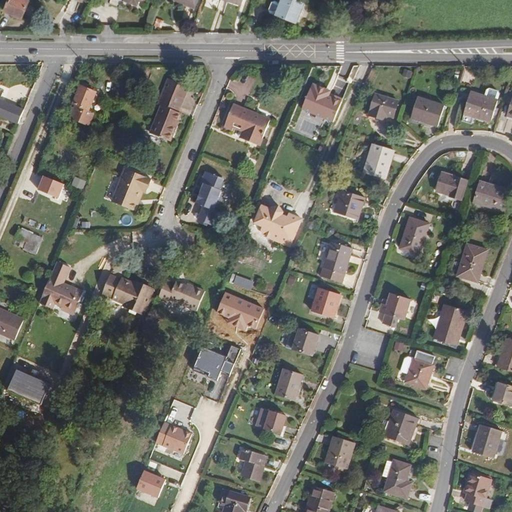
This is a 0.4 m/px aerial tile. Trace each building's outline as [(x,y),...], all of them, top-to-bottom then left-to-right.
[(8,0),(4,10),(22,18),(29,0),(8,0)] [(280,0),(275,14),(296,23),(304,2),(299,0),(280,0)] [(414,73),(405,70),(403,76),(412,79),(414,73)] [(311,89),(303,108),(334,121),(342,101),(329,96),(331,91),(314,84),(312,89),(311,89)] [(76,105),(70,118),(89,125),(94,113),(89,110),(93,100),(96,92),(88,89),(88,87),(83,85),(81,86),(74,104),(76,105)] [(485,90),(483,97),(497,101),(499,94),(498,92),(487,89),(485,90)] [(161,106),(150,133),(170,141),(176,127),(174,126),(179,113),(178,112),(184,98),(164,90),(158,105),(161,106)] [(483,97),(470,93),(464,114),(474,117),(491,122),(498,101),(497,101),(483,97)] [(399,101),(376,94),(369,116),(379,119),(381,114),(387,116),(394,118),(399,101)] [(418,97),(411,118),(438,127),(445,106),(418,97)] [(96,113),(100,103),(93,100),(89,110),(94,113),(96,113)] [(233,105),(224,128),(232,131),(234,127),(243,131),(250,134),(248,141),(260,146),(270,120),(233,105)] [(474,117),(464,114),(462,121),(472,124),(474,117)] [(243,131),(240,138),(248,141),(250,134),(243,131)] [(374,144),(365,173),(385,179),(394,150),(374,144)] [(143,188),(147,190),(152,179),(126,169),(112,202),(134,210),(136,204),(143,188)] [(467,181),(442,173),(436,192),(450,196),(450,197),(461,200),(467,181)] [(39,190),(61,197),(66,182),(44,175),(39,190)] [(76,178),(72,187),(85,193),(89,183),(76,178)] [(195,226),(209,231),(215,217),(211,216),(219,196),(217,196),(221,185),(204,178),(199,189),(202,190),(194,210),(201,212),(195,226)] [(480,182),(474,202),(505,211),(511,191),(480,182)] [(65,188),(62,197),(68,200),(71,190),(65,188)] [(143,188),(136,204),(138,205),(144,190),(147,191),(147,190),(143,188)] [(365,198),(342,191),(335,212),(355,219),(359,205),(363,205),(365,198)] [(271,210),(262,206),(255,223),(264,226),(262,230),(265,236),(270,238),(276,236),(277,238),(276,240),(291,247),(302,220),(289,214),(288,218),(282,216),(283,212),(279,206),(272,208),(271,210)] [(26,218),(24,223),(34,227),(37,222),(26,218)] [(410,218),(400,249),(420,255),(430,224),(410,218)] [(19,229),(16,238),(22,240),(19,246),(25,248),(24,250),(36,254),(43,239),(19,229)] [(353,249),(331,242),(321,277),(342,283),(349,261),(347,261),(349,255),(351,256),(353,249)] [(488,250),(467,244),(462,261),(464,261),(459,277),(478,283),(488,250)] [(70,267),(57,262),(40,303),(53,309),(55,303),(63,307),(72,311),(76,301),(79,302),(83,292),(74,288),(73,290),(63,285),(70,267)] [(111,275),(103,292),(114,297),(113,298),(126,303),(124,306),(144,314),(155,289),(143,284),(142,287),(134,283),(122,278),(121,280),(111,275)] [(296,277),(290,275),(287,284),(293,286),(296,277)] [(256,282),(238,276),(236,281),(250,285),(248,290),(253,291),(256,282)] [(192,288),(177,281),(176,284),(167,280),(159,298),(169,303),(170,300),(197,311),(205,291),(193,286),(192,288)] [(313,312),(334,318),(341,295),(320,288),(313,312)] [(264,309),(226,293),(217,313),(231,319),(229,324),(245,331),(247,326),(256,329),(264,309)] [(384,299),(380,312),(386,314),(383,324),(395,328),(398,318),(404,320),(411,300),(391,294),(389,301),(384,299)] [(62,310),(74,315),(79,302),(76,301),(72,311),(63,307),(62,310)] [(445,304),(434,339),(457,346),(459,339),(454,337),(456,331),(461,332),(468,312),(445,304)] [(0,332),(15,340),(24,320),(0,309),(0,332)] [(293,350),(312,356),(319,336),(300,330),(293,350)] [(511,371),(511,340),(507,339),(498,368),(511,371)] [(227,358),(203,348),(194,370),(218,380),(223,371),(231,374),(241,349),(232,346),(227,358)] [(434,365),(414,359),(406,382),(426,389),(434,365)] [(47,382),(17,369),(8,391),(38,403),(47,382)] [(303,375),(284,369),(276,395),(295,401),(303,375)] [(491,399),(494,400),(499,383),(496,382),(491,399)] [(511,404),(511,387),(499,383),(494,400),(511,406),(511,404)] [(376,396),(373,406),(383,408),(386,398),(376,396)] [(418,418),(395,410),(390,422),(385,436),(385,437),(408,446),(413,433),(411,433),(413,428),(414,429),(418,418)] [(287,416),(270,411),(265,429),(281,434),(287,416)] [(390,422),(384,420),(379,434),(385,436),(390,422)] [(183,456),(192,434),(165,422),(156,444),(183,456)] [(481,425),(473,452),(494,459),(500,440),(502,433),(502,431),(481,425)] [(338,438),(334,437),(326,463),(334,465),(342,468),(347,469),(355,443),(351,442),(338,438)] [(263,455),(243,449),(240,459),(247,461),(242,477),(260,482),(264,466),(260,465),(263,455)] [(394,463),(388,461),(383,476),(389,478),(394,463)] [(389,478),(385,492),(407,499),(412,483),(406,481),(411,466),(394,461),(394,463),(389,478)] [(166,479),(146,471),(139,490),(159,498),(166,479)] [(468,493),(465,501),(470,503),(483,507),(489,509),(492,501),(486,499),(492,481),(491,480),(476,476),(470,473),(467,483),(470,485),(468,493)] [(330,511),(336,493),(314,486),(310,499),(311,499),(310,505),(308,504),(305,511),(330,511)] [(246,510),(250,498),(223,490),(220,501),(222,504),(226,506),(225,509),(224,511),(243,511),(244,510),(246,510)] [(222,504),(220,501),(218,507),(225,509),(226,506),(222,504)] [(481,511),(483,507),(470,503),(467,511),(481,511)]
